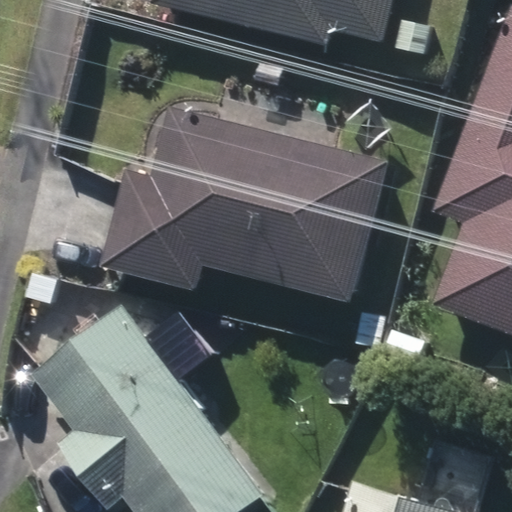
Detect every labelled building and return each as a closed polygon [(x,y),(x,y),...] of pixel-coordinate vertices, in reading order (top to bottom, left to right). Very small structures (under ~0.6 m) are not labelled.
[(156,0),(154,7),(331,50),(334,35),(387,48),(398,0),(156,0)] [(399,57),(427,64),(432,33),(404,28),(399,57)] [(511,32),(446,212),(481,224),(452,305),(511,327),(511,32)] [(259,87),(283,94),(288,75),(264,68),(259,87)] [(207,272),(358,310),(393,170),(175,114),(156,185),(130,178),(107,271),(201,297),(207,272)] [(117,511),(127,504),(133,511),(257,511),(269,503),(126,313),(35,381),(78,438),(64,450),(109,511),(117,511)] [(359,351),(384,356),(391,322),(366,317),(359,351)] [(350,511),(432,511),(357,490),(350,511)]
